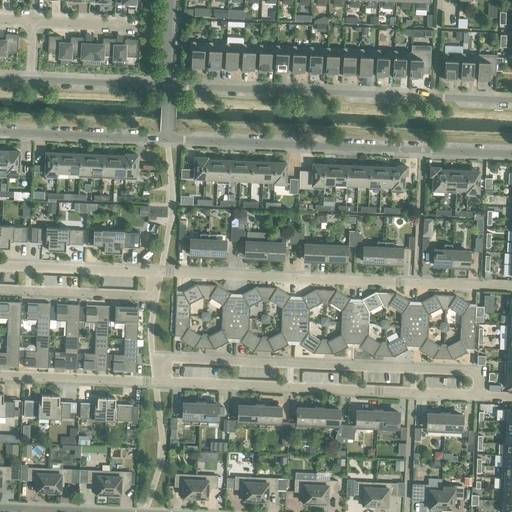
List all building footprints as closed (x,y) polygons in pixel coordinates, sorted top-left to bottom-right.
[(409,2),(413,2),(412,0),(395,0),(396,1),(400,1),(400,8),(408,9),(409,2)] [(412,0),(413,2),(417,2),(416,9),(425,9),(425,2),(430,3),(429,0),(412,0)] [(458,19),(458,28),(467,28),(467,19),(458,19)] [(361,27),(361,35),(369,35),(370,28),(361,27)] [(0,61),(4,62),(4,55),(5,55),(5,52),(17,52),(18,35),(5,34),(5,40),(0,40),(0,61)] [(70,65),(71,55),(70,55),(71,43),(70,43),(61,43),(61,36),(49,36),(48,54),(60,54),(59,57),(60,57),(60,64),(70,65)] [(82,65),(92,66),(93,44),(83,44),(83,37),(71,37),(70,43),(71,43),(70,55),(71,55),(82,55),(81,58),(82,58),(82,65)] [(103,56),(114,57),(115,45),(115,39),(103,38),(102,45),(93,44),(92,66),(101,66),(102,59),(103,59),(103,56)] [(114,57),(113,67),(123,67),(124,60),(125,60),(125,57),(136,58),(137,40),(125,39),(124,45),(115,45),(114,57)] [(199,63),(208,63),(209,63),(210,42),(189,42),(189,63),(192,64),(191,69),(199,69),(199,63)] [(216,63),(225,64),(226,64),(226,43),(210,42),(209,63),(208,63),(208,70),(216,70),(216,63)] [(233,64),(242,65),(243,44),(226,43),(226,64),(225,64),(225,70),(233,71),(233,64)] [(250,65),(259,65),(260,45),(243,44),(242,65),(242,71),(249,71),(250,65)] [(266,66),(275,66),(276,66),(277,45),(260,45),(259,65),(258,72),(266,72),(266,66)] [(283,66),(292,67),(293,67),(294,46),(277,45),(276,66),(275,66),(275,72),(283,73),(283,66)] [(410,72),(410,78),(417,79),(417,73),(430,74),(431,46),(411,45),(411,51),(410,72)] [(300,67),(309,67),(310,47),(294,46),(293,67),(292,67),(292,73),(300,74),(300,67)] [(317,68),(326,68),(327,47),(310,47),(309,67),(309,74),(316,74),(317,68)] [(334,69),(343,69),(344,48),(327,47),(326,68),(326,75),(333,75),(334,69)] [(350,69),(359,70),(360,70),(361,49),(344,48),(343,69),(342,75),(350,76),(350,69)] [(367,70),(376,70),(377,70),(377,50),(361,49),(360,70),(359,70),(359,76),(367,76),(367,70)] [(384,71),(393,71),(394,50),(377,50),(377,70),(376,70),(376,77),(384,77),(384,71)] [(401,71),(410,72),(411,51),(394,50),(393,71),(393,78),(400,78),(401,71)] [(452,74),(461,74),(462,53),(442,52),(441,74),(444,74),(444,80),(452,80),(452,74)] [(469,74),(478,75),(479,54),(462,53),(461,74),(461,80),(468,81),(469,74)] [(478,75),(478,81),(485,81),(485,75),(495,75),(496,71),(496,64),(496,58),(496,55),(479,54),(478,75)] [(0,149),(0,173),(8,174),(8,172),(7,172),(8,151),(4,151),(4,149),(0,149)] [(10,151),(8,151),(7,172),(8,172),(18,172),(19,152),(17,152),(17,151),(10,151)] [(57,172),(68,173),(69,152),(62,152),(62,154),(58,153),(57,172)] [(79,177),(80,154),(76,154),(76,152),(69,152),(68,173),(68,176),(79,177)] [(57,178),(57,172),(58,153),(56,153),(49,153),(46,153),(45,177),(57,178)] [(80,154),(79,177),(91,177),(92,153),(85,153),(85,154),(80,154)] [(91,177),(102,178),(103,155),(99,155),(99,153),(92,153),(91,177)] [(102,178),(114,178),(115,154),(108,154),(108,155),(103,155),(102,178)] [(114,178),(125,179),(126,156),(121,156),(121,154),(115,154),(114,178)] [(126,156),(125,179),(136,179),(137,155),(135,155),(135,154),(128,154),(126,154),(126,156)] [(194,178),(206,178),(206,160),(207,160),(207,158),(205,158),(205,157),(198,157),(195,157),(194,178)] [(206,178),(217,179),(218,158),(211,158),(211,160),(207,160),(206,160),(206,178)] [(217,179),(228,179),(229,161),(225,160),(225,159),(218,158),(217,179)] [(228,179),(240,180),(241,159),(234,159),(234,161),(229,161),(228,179)] [(240,180),(251,180),(252,162),(247,161),(248,160),(241,159),(240,180)] [(251,180),(263,181),(263,160),(257,160),(257,162),(252,162),(251,180)] [(263,181),(274,181),(275,163),(270,162),(270,161),(263,160),(263,181)] [(274,181),(273,183),(285,184),(286,163),(284,163),(277,162),(277,163),(275,163),(274,181)] [(324,183),(335,184),(336,163),(329,163),(329,165),(324,165),(324,183)] [(335,184),(346,184),(347,166),(343,166),(343,164),(336,163),(335,184)] [(324,185),(324,183),(324,165),(322,165),(322,164),(315,164),(313,164),(312,185),(324,185)] [(346,184),(358,185),(359,164),(352,164),(352,166),(347,166),(346,184)] [(358,185),(369,185),(370,167),(365,166),(365,165),(359,164),(358,185)] [(369,185),(380,186),(381,165),(374,165),(374,167),(370,167),(369,185)] [(380,186),(391,186),(392,186),(393,168),(388,167),(388,166),(381,165),(380,186)] [(392,186),(391,186),(391,192),(403,192),(404,174),(406,174),(407,166),(399,166),(399,168),(393,168),(392,186)] [(445,190),(445,189),(444,189),(445,170),(439,170),(439,168),(431,167),(431,175),(434,176),(433,190),(445,190)] [(444,189),(445,189),(456,189),(456,169),(450,168),(450,170),(445,170),(444,189)] [(456,189),(467,190),(468,171),(463,171),(463,169),(456,169),(456,189)] [(467,190),(466,191),(478,192),(479,171),(477,171),(470,171),(468,171),(467,190)] [(33,191),(32,200),(44,200),(44,192),(33,191)] [(79,203),(78,212),(86,212),(86,210),(87,203),(79,203)] [(139,206),(139,216),(148,216),(148,206),(139,206)] [(238,217),(238,222),(244,222),(246,222),(247,210),(238,210),(238,217)] [(473,217),(473,220),(483,221),(484,211),(474,210),(474,211),(473,217)] [(424,218),(423,234),(432,235),(433,219),(424,218)] [(2,225),(1,248),(10,249),(10,241),(27,242),(28,227),(13,227),(14,226),(2,225)] [(48,250),(57,251),(58,228),(46,227),(46,228),(32,228),(31,242),(48,243),(48,250)] [(58,228),(57,251),(66,251),(66,245),(66,244),(83,245),(84,230),(69,229),(69,228),(58,228)] [(104,253),(113,253),(114,230),(102,230),(102,231),(88,230),(87,245),(104,245),(104,253)] [(114,230),(113,253),(122,253),(122,246),(139,247),(140,232),(125,232),(125,231),(114,230)] [(202,257),(207,257),(208,234),(200,234),(199,240),(191,239),(191,240),(191,254),(190,254),(190,255),(202,255),(202,257)] [(208,234),(207,257),(212,257),(212,256),(224,256),(224,255),(224,241),(225,241),(216,240),(216,234),(208,234)] [(267,236),(267,242),(266,260),(271,260),(271,258),(283,259),(283,258),(283,244),(284,244),(284,243),(285,243),(286,235),(275,234),(275,237),(267,236)] [(379,265),(384,265),(385,242),(377,241),(376,247),(364,247),(364,248),(364,261),(364,262),(379,263),(379,265)] [(261,259),(266,260),(267,242),(246,242),(246,256),(246,257),(261,258),(261,259)] [(385,242),(384,265),(389,265),(389,263),(401,264),(401,263),(401,249),(393,248),(393,242),(385,242)] [(320,262),(325,262),(326,245),(305,244),(305,245),(305,259),(305,260),(320,260),(320,262)] [(451,268),(452,251),(452,245),(444,244),(444,250),(435,250),(435,251),(435,265),(434,264),(434,265),(446,266),(446,267),(451,268)] [(326,245),(325,262),(330,262),(330,261),(345,261),(346,261),(345,261),(346,247),(346,246),(326,245)] [(452,251),(451,268),(456,268),(456,266),(468,267),(468,266),(468,252),(469,252),(469,251),(452,251)] [(176,295),(175,315),(189,316),(190,304),(203,297),(204,299),(206,299),(207,285),(197,285),(197,284),(182,292),(183,294),(183,295),(176,295)] [(221,317),(235,318),(236,297),(229,297),(229,296),(231,294),(217,285),(216,286),(207,285),(206,299),(208,300),(210,297),(222,305),(221,317)] [(236,297),(235,318),(249,318),(249,306),(262,299),(264,302),(266,302),(266,288),(257,287),(256,287),(242,294),(243,296),(243,298),(236,297)] [(281,320),(295,320),(296,300),(289,300),(289,298),(290,296),(277,287),(276,288),(266,288),(266,302),(268,302),(269,300),(282,308),(281,320)] [(296,300),(295,320),(309,321),(309,309),(322,302),(323,304),(325,305),(326,290),(317,290),(316,289),(302,297),(303,299),(303,300),(296,300)] [(341,322),(355,323),(355,303),(349,302),(349,301),(350,299),(336,290),(336,291),(326,290),(325,305),(328,305),(329,302),(341,310),(341,322)] [(355,303),(355,323),(368,323),(369,311),(382,305),(383,307),(385,307),(386,293),(376,292),(361,299),(362,301),(362,303),(355,303)] [(401,325),(414,325),(415,305),(408,305),(409,303),(410,301),(396,293),(386,293),(385,307),(387,307),(389,305),(401,313),(401,325)] [(415,305),(414,325),(428,326),(429,314),(441,307),(443,310),(445,310),(445,295),(436,295),(436,294),(421,302),(422,304),(422,305),(415,305)] [(461,315),(460,327),(475,328),(475,322),(475,317),(475,312),(475,308),(468,308),(468,306),(470,304),(456,295),(455,296),(445,295),(445,310),(447,310),(449,307),(461,315)] [(7,334),(20,334),(20,318),(20,305),(21,305),(21,302),(18,302),(18,303),(9,302),(9,301),(0,301),(0,318),(7,318),(7,334)] [(36,335),(49,336),(50,320),(49,320),(50,306),(50,303),(48,303),(48,304),(38,304),(38,303),(27,302),(27,305),(21,305),(20,305),(20,318),(26,318),(26,319),(37,320),(36,335)] [(65,336),(78,337),(79,321),(78,321),(79,307),(80,307),(80,305),(77,304),(77,305),(67,305),(67,304),(57,304),(56,306),(50,306),(49,320),(50,320),(66,321),(65,336)] [(95,338),(108,338),(108,321),(108,312),(109,312),(109,306),(106,306),(106,307),(97,306),(97,305),(86,305),(86,307),(80,307),(79,307),(78,321),(79,321),(95,322),(95,338)] [(124,323),(124,339),(137,339),(138,307),(135,307),(135,308),(126,308),(126,307),(115,306),(115,312),(109,312),(108,312),(108,321),(114,322),(114,323),(124,323)] [(194,348),(204,348),(205,334),(202,333),(201,336),(189,328),(189,316),(175,315),(174,336),(181,336),(181,338),(180,340),(194,348)] [(228,338),(234,338),(235,318),(221,317),(221,329),(208,336),(207,334),(205,334),(204,348),(214,348),(214,349),(229,342),(228,340),(228,338)] [(254,350),(264,351),(264,336),(262,336),(261,338),(248,331),(249,318),(235,318),(234,338),(241,339),(241,340),(240,342),(254,351),(254,350)] [(287,341),(294,341),(295,320),(281,320),(281,332),(268,339),(267,336),(264,336),(264,351),(273,351),(274,352),(288,344),(287,342),(287,341)] [(314,353),(323,353),(324,339),(322,339),(320,341),(308,333),(309,321),(295,320),(294,341),(301,341),(301,343),(300,345),(313,354),(314,353)] [(347,343),(354,343),(355,323),(341,322),(340,335),(328,341),(326,339),(324,339),(323,353),(333,354),(348,347),(347,345),(347,343)] [(374,355),(383,356),(384,341),(381,341),(380,343),(368,336),(368,323),(355,323),(354,343),(361,344),(361,345),(359,347),(373,356),(374,355)] [(407,346),(413,346),(414,325),(401,325),(400,337),(387,344),(386,341),(384,341),(383,356),(393,356),(393,357),(408,349),(407,347),(407,346)] [(433,358),(443,358),(443,344),(441,344),(440,346),(428,338),(428,326),(414,325),(413,346),(420,346),(420,348),(419,350),(433,359),(433,358)] [(443,344),(443,358),(452,359),(453,360),(467,352),(466,350),(466,348),(474,349),(475,328),(460,327),(460,340),(447,346),(446,344),(443,344)] [(18,367),(19,357),(18,357),(18,350),(19,350),(20,334),(7,334),(6,352),(0,352),(0,366),(6,366),(15,366),(15,367),(18,367)] [(48,368),(48,358),(47,358),(48,351),(49,336),(36,335),(35,351),(19,350),(18,350),(18,357),(19,357),(25,357),(24,367),(35,368),(35,367),(45,367),(45,368),(48,368)] [(77,369),(77,359),(77,354),(78,337),(65,336),(65,352),(48,351),(47,358),(48,358),(54,359),(54,368),(65,369),(65,368),(74,369),(77,369)] [(106,371),(106,368),(106,354),(107,354),(108,338),(95,338),(94,353),(84,353),(84,354),(77,354),(77,359),(83,360),(83,370),(94,370),(94,369),(103,370),(103,371),(106,371)] [(106,368),(112,368),(112,371),(123,371),(133,371),(133,372),(136,372),(137,346),(137,339),(124,339),(123,354),(107,354),(106,354),(106,368)] [(0,393),(0,416),(5,416),(5,415),(19,416),(20,410),(14,410),(14,401),(3,401),(3,393),(0,393)] [(38,418),(49,418),(50,395),(41,395),(41,402),(35,402),(24,401),(24,416),(34,417),(38,417),(38,418)] [(50,395),(49,418),(61,419),(61,418),(75,418),(76,413),(70,412),(70,403),(59,403),(59,396),(50,395)] [(94,420),(105,421),(106,398),(97,397),(97,405),(80,404),(79,418),(94,419),(94,420)] [(106,398),(105,421),(117,421),(117,420),(131,421),(131,420),(137,421),(138,406),(132,406),(115,405),(115,398),(106,398)] [(192,425),(200,425),(201,402),(196,402),(196,404),(184,403),(184,404),(183,418),(192,419),(192,425)] [(201,402),(200,425),(208,425),(208,419),(217,420),(217,419),(217,405),(218,405),(218,404),(206,404),(206,402),(201,402)] [(239,421),(259,421),(260,404),(255,404),(255,406),(239,405),(239,406),(239,420),(239,421)] [(260,404),(259,421),(259,427),(265,428),(265,422),(279,422),(280,408),(280,407),(265,406),(265,405),(260,404)] [(298,423),(318,424),(319,407),(314,407),(314,409),(298,408),(298,409),(298,423)] [(319,407),(318,424),(338,425),(338,424),(339,410),(323,409),(324,407),(319,407)] [(503,421),(507,421),(511,421),(511,408),(508,408),(508,409),(504,409),(503,421)] [(357,426),(377,427),(378,410),(373,409),(373,411),(357,410),(357,411),(357,425),(357,426)] [(378,410),(377,427),(397,427),(398,413),(398,412),(382,412),(383,410),(378,410)] [(427,429),(444,429),(445,412),(440,412),(440,414),(428,414),(428,428),(427,428),(427,429)] [(445,412),(444,429),(461,430),(462,416),(462,415),(450,414),(450,413),(445,412)] [(0,434),(0,441),(20,443),(20,435),(0,434)] [(78,435),(78,444),(90,445),(90,436),(78,435)] [(219,445),(219,450),(227,450),(227,442),(223,442),(219,445)] [(502,443),(502,455),(511,455),(511,444),(506,444),(506,443),(502,443)] [(6,444),(6,455),(18,456),(18,445),(6,444)] [(21,445),(21,456),(31,456),(31,445),(21,445)] [(198,452),(198,461),(217,462),(218,453),(198,452)] [(511,455),(502,455),(501,466),(511,466),(511,455)] [(0,466),(0,491),(1,483),(3,483),(4,479),(10,479),(11,467),(0,466)] [(501,478),(504,478),(511,478),(511,466),(501,466),(501,478)] [(44,491),(48,491),(49,469),(28,468),(28,480),(34,480),(34,485),(37,485),(36,493),(44,493),(44,491)] [(49,469),(48,491),(52,492),(52,493),(60,494),(61,486),(63,486),(64,482),(70,482),(71,470),(49,469)] [(104,494),(108,494),(109,471),(88,470),(87,483),(94,483),(94,487),(97,487),(96,495),(104,496),(104,494)] [(109,471),(108,494),(112,494),(112,496),(120,496),(121,488),(123,489),(123,484),(130,484),(131,472),(109,471)] [(191,498),(195,498),(196,475),(175,474),(174,486),(181,487),(181,491),(181,490),(184,491),(183,499),(191,499),(191,498)] [(196,475),(195,498),(199,498),(199,500),(207,500),(207,492),(209,492),(210,492),(210,488),(217,488),(217,476),(196,475)] [(251,500),(255,500),(256,482),(256,477),(235,476),(234,489),(241,489),(241,494),(241,493),(244,493),(243,502),(251,502),(251,500)] [(256,482),(255,500),(259,500),(259,502),(267,503),(267,494),(269,494),(269,495),(270,495),(270,490),(277,491),(277,478),(271,478),(270,483),(256,482)] [(311,503),(315,503),(316,480),(295,479),(294,491),(301,492),(301,496),(303,496),(303,504),(311,504),(311,503)] [(316,480),(315,503),(319,503),(319,505),(327,505),(327,497),(329,497),(330,497),(330,493),(337,493),(337,481),(316,480)] [(371,505),(375,505),(376,483),(355,482),(354,494),(361,494),(361,499),(361,498),(363,498),(363,507),(371,507),(371,505)] [(376,483),(375,505),(379,506),(379,507),(387,508),(387,499),(389,499),(389,500),(390,500),(390,496),(397,496),(397,483),(376,483)] [(437,508),(441,508),(442,485),(412,484),(412,500),(426,501),(427,501),(429,501),(429,509),(437,510),(437,508)] [(442,485),(441,508),(445,508),(445,510),(453,511),(453,502),(455,502),(455,503),(456,503),(456,498),(463,499),(463,486),(442,485)] [(500,489),(500,501),(511,501),(511,489),(504,489),(500,489)] [(511,511),(511,501),(500,501),(499,511),(511,511)]
